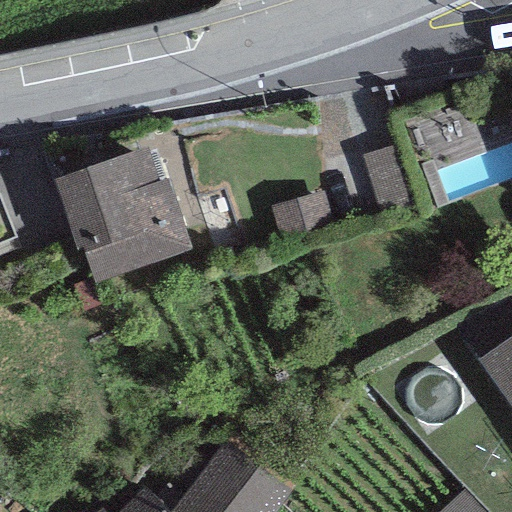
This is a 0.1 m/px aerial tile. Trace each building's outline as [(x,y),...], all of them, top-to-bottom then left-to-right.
[(146,142),(52,174),(75,241),(81,239),(95,280),(191,247),(167,177),(159,179),(146,142)] [(394,157),(364,167),(379,212),(409,202),(394,157)] [(0,241),(16,236),(0,195),(0,241)] [(511,329),(477,354),(511,402),(511,329)] [(268,511),(287,487),(223,440),(167,509),(142,485),(114,511),(106,511),(102,505),(90,511),(268,511)] [(487,511),(468,489),(439,511),(487,511)]
